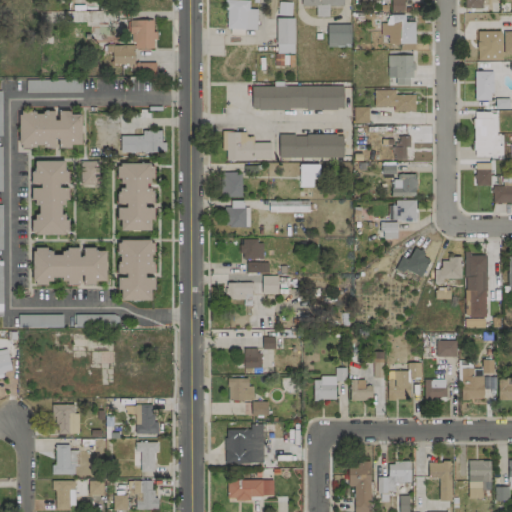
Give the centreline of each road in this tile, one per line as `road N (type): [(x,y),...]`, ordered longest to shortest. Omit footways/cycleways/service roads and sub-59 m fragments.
road 1 (tertiary): [(188,0),(190,511)]
road 2 (residential): [(316,511),(318,442),(329,431),(511,430)]
road 3 (residential): [(445,0),(445,210)]
